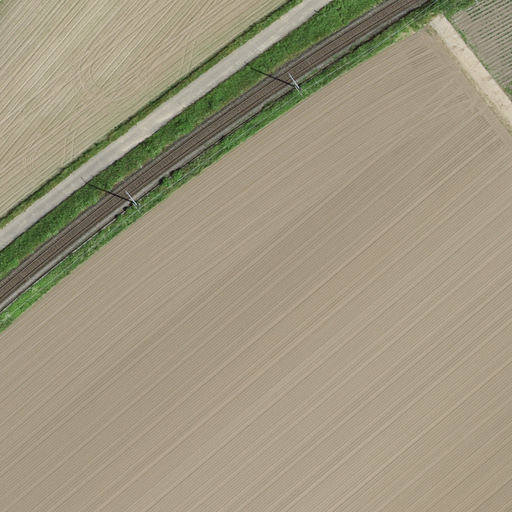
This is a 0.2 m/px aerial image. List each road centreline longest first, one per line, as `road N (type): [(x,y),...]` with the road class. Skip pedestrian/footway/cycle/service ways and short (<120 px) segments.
road 1 (track): [(0,241),(320,0)]
road 2 (track): [(435,17),(511,117)]
